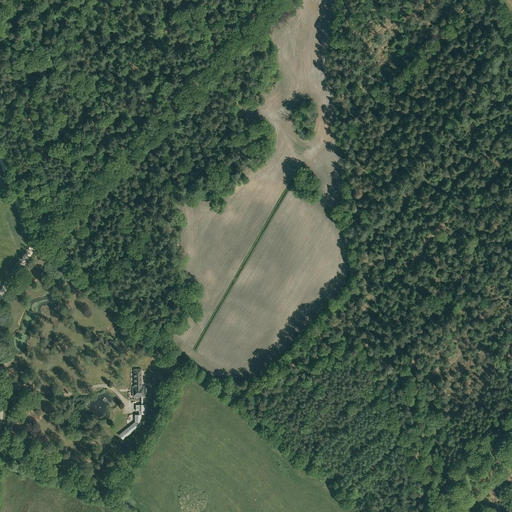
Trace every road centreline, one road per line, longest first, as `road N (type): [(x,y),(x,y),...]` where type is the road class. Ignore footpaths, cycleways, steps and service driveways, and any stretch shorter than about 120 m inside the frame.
road 1 (track): [(277,0),(33,245)]
road 2 (unclassified): [(0,297),(33,247),(0,155)]
road 3 (track): [(41,237),(156,331)]
